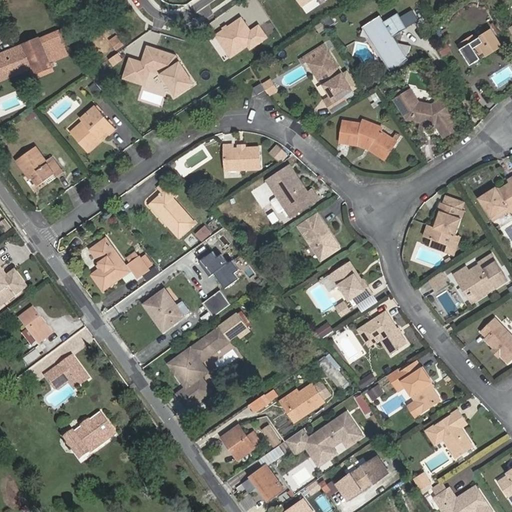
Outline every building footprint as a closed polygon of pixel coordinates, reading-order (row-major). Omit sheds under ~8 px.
[(298,0),(307,12),(324,0),(298,0)] [(397,13),(384,21),(393,36),(406,28),(397,13)] [(249,46),(252,49),(271,36),(261,22),(252,28),(243,14),(215,33),(232,58),(249,46)] [(363,28),(361,35),(368,36),(374,38),(393,66),(389,69),(390,70),(408,59),(405,55),(408,50),(409,45),(391,41),(393,36),(384,21),(379,15),(374,19),(372,17),(369,19),(367,23),(362,26),(363,28)] [(114,50),(126,44),(118,29),(106,35),(114,50)] [(471,64),(481,58),(479,54),(485,50),(499,41),(491,30),(476,40),(473,36),(465,41),(467,44),(461,48),(471,64)] [(69,46),(63,33),(57,35),(62,49),(69,46)] [(38,42),(45,58),(62,50),(62,49),(57,35),(56,34),(38,42)] [(374,38),(368,36),(389,69),(393,66),(374,38)] [(448,48),(442,38),(437,42),(435,42),(435,46),(440,53),(448,48)] [(38,41),(0,56),(0,75),(31,63),(35,75),(49,69),(45,58),(38,42),(38,41)] [(485,50),(488,54),(501,46),(499,41),(485,50)] [(323,44),(303,57),(307,63),(327,50),(323,44)] [(143,61),(131,57),(125,76),(138,80),(142,65),(150,68),(163,72),(177,93),(195,83),(176,54),(157,48),(156,50),(148,47),(143,61)] [(327,50),(307,63),(316,79),(321,76),(323,79),(321,80),(330,94),(338,89),(343,96),(357,88),(347,73),(343,76),(327,50)] [(0,81),(28,70),(33,81),(51,74),(49,69),(35,75),(31,63),(0,75),(0,81)] [(150,68),(142,65),(138,80),(137,82),(145,84),(150,68)] [(268,92),(277,87),(273,79),(264,85),(268,92)] [(265,92),(261,85),(253,90),(258,97),(265,92)] [(338,89),(330,94),(332,97),(336,94),(344,107),(348,104),(343,96),(338,89)] [(421,127),(429,129),(430,124),(437,125),(444,138),(460,127),(445,105),(439,109),(436,104),(433,106),(419,102),(412,90),(395,100),(408,120),(422,122),(421,127)] [(325,101),(333,114),(344,107),(336,94),(332,97),(325,101)] [(95,143),(108,132),(110,135),(117,129),(97,106),(82,118),(87,125),(74,135),(89,152),(97,146),(95,143)] [(360,140),(373,145),(372,147),(387,157),(397,142),(381,131),(383,127),(364,120),(363,124),(344,121),(341,140),(360,142),(360,140)] [(226,170),(261,169),(260,147),(234,149),(233,145),(225,145),(226,170)] [(277,145),(270,154),(281,163),(288,154),(277,145)] [(46,161),(36,147),(17,160),(28,175),(30,174),(33,178),(39,186),(55,175),(57,177),(63,172),(52,157),(46,161)] [(306,195),(296,180),(295,181),(292,178),(294,177),(287,167),(268,180),(277,194),(285,206),(289,213),(292,217),(318,198),(313,190),(306,195)] [(511,183),(499,191),(497,188),(481,198),(494,219),(509,210),(511,214),(511,178),(510,180),(511,183)] [(195,223),(173,198),(176,196),(165,183),(158,189),(163,194),(152,204),(166,220),(168,218),(172,222),(169,225),(180,237),(195,223)] [(285,206),(277,194),(272,197),(271,201),(276,209),(280,210),(282,208),(285,206)] [(452,246),(465,211),(463,210),(465,202),(458,200),(455,207),(440,202),(438,209),(441,210),(435,227),(427,224),(423,236),(452,246)] [(299,226),(321,260),(337,250),(329,237),(332,235),(318,214),(299,226)] [(210,225),(200,232),(205,241),(215,233),(210,225)] [(104,290),(131,271),(107,239),(91,250),(103,266),(92,274),(104,290)] [(201,259),(211,274),(216,271),(226,286),(243,276),(233,260),(230,262),(224,253),(219,257),(215,251),(201,259)] [(130,264),(139,275),(149,267),(139,256),(130,264)] [(0,258),(0,293),(1,293),(7,301),(27,286),(15,270),(4,278),(0,272),(0,265),(3,263),(0,258)] [(497,262),(484,270),(481,264),(469,272),(467,268),(458,273),(461,277),(458,279),(462,286),(465,284),(474,299),(487,290),(491,291),(508,279),(497,262)] [(159,263),(147,272),(151,278),(164,269),(159,263)] [(194,271),(198,277),(205,272),(201,265),(194,271)] [(340,286),(354,307),(374,293),(369,286),(365,289),(355,274),(353,276),(345,265),(329,275),(337,288),(340,286)] [(441,272),(428,281),(435,292),(449,284),(441,272)] [(259,274),(247,283),(250,289),(263,279),(259,274)] [(228,291),(223,294),(230,304),(243,295),(234,282),(226,288),(228,291)] [(185,316),(166,289),(145,304),(164,331),(185,316)] [(220,290),(202,303),(213,317),(230,305),(230,304),(223,294),(220,290)] [(336,306),(341,315),(350,309),(344,301),(336,306)] [(52,333),(34,307),(20,318),(39,343),(52,333)] [(407,344),(387,313),(367,325),(378,342),(379,342),(381,340),(391,356),(407,344)] [(249,333),(235,315),(220,325),(231,340),(239,334),(242,338),(249,333)] [(511,359),(511,334),(497,319),(483,332),(488,337),(486,339),(496,349),(502,348),(502,354),(509,362),(511,359)] [(327,322),(316,330),(321,338),(333,331),(327,322)] [(378,342),(367,325),(359,331),(370,347),(378,342)] [(28,364),(40,355),(35,348),(23,357),(28,364)] [(169,364),(187,388),(210,372),(192,348),(169,364)] [(339,389),(351,382),(331,352),(320,359),(339,389)] [(79,365),(72,356),(54,369),(65,384),(69,381),(74,389),(89,378),(82,369),(79,372),(76,367),(79,365)] [(401,373),(398,369),(389,375),(397,386),(404,381),(407,386),(417,401),(423,411),(440,400),(433,389),(429,388),(427,385),(432,382),(424,368),(422,369),(418,362),(401,373)] [(65,384),(54,369),(46,375),(55,388),(59,388),(65,384)] [(397,386),(399,390),(407,386),(404,381),(397,386)] [(330,394),(321,382),(314,386),(323,399),(330,394)] [(374,400),(386,391),(380,382),(368,390),(374,400)] [(299,421),(325,402),(314,386),(313,384),(299,393),(300,394),(288,404),(299,421)] [(274,390),(266,396),(270,402),(279,396),(274,390)] [(265,395),(250,405),(255,412),(270,402),(266,396),(265,395)] [(417,401),(409,406),(416,416),(423,411),(417,401)] [(474,447),(462,428),(461,427),(462,422),(466,420),(460,409),(435,425),(444,439),(457,458),(474,447)] [(80,460),(116,434),(101,412),(65,438),(80,460)] [(326,426),(312,436),(315,440),(308,445),(315,454),(321,450),(328,460),(337,454),(333,448),(333,444),(340,440),(343,440),(347,447),(363,436),(347,412),(333,421),(335,424),(328,429),(326,426)] [(274,424),(272,426),(282,442),(285,440),(274,424)] [(223,437),(239,459),(256,448),(255,447),(262,442),(254,431),(247,436),(240,425),(223,437)] [(435,425),(427,430),(436,444),(444,439),(435,425)] [(282,442),(272,426),(264,431),(274,447),(282,442)] [(302,429),(287,440),(293,450),(309,439),(302,429)] [(306,447),(319,466),(328,460),(321,450),(315,454),(308,445),(315,440),(312,436),(309,439),(293,450),(296,454),(306,447)] [(370,455),(382,446),(378,441),(365,448),(370,455)] [(381,453),(359,469),(370,484),(378,478),(378,479),(392,470),(381,453)] [(267,466),(251,478),(264,495),(271,490),(275,496),(284,490),(267,466)] [(359,469),(337,484),(349,500),(362,491),(362,490),(370,484),(359,469)] [(424,472),(414,479),(421,491),(432,485),(424,472)] [(511,473),(498,483),(508,497),(511,494),(511,473)] [(433,488),(435,494),(448,488),(445,482),(433,488)] [(492,511),(476,487),(458,499),(459,501),(457,503),(448,490),(435,499),(442,510),(444,508),(446,511),(475,511),(476,511),(475,511),(492,511)] [(264,495),(269,501),(275,496),(271,490),(264,495)] [(287,511),(312,511),(305,500),(287,511)]
